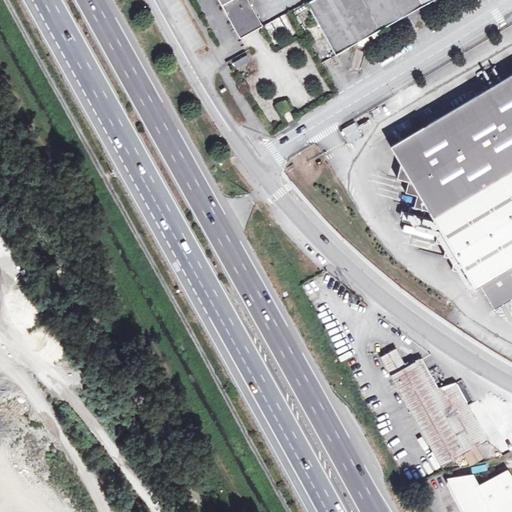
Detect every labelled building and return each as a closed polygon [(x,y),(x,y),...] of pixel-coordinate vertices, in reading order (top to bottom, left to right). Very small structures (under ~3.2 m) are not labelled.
[(219,0),(240,37),(263,25),(248,0),(219,0)] [(311,0),(307,3),(336,54),(372,34),(373,37),(381,32),(380,30),(432,0),(311,0)] [(273,45),(280,42),(271,23),(264,26),(273,45)] [(230,62),(234,69),(249,60),(245,54),(230,62)] [(430,212),(433,218),(511,170),(511,74),(391,148),(401,165),(404,169),(401,181),(409,183),(412,184),(409,195),(417,197),(421,198),(418,209),(430,212)] [(348,142),(362,134),(354,121),(340,130),(348,142)] [(511,267),(511,170),(433,218),(442,233),(439,244),(446,246),(450,247),(448,257),(455,259),(459,260),(456,271),(466,274),(476,289),(511,267)] [(395,350),(381,357),(441,464),(486,440),(455,384),(439,393),(420,359),(405,368),(395,350)] [(463,453),(468,465),(478,460),(473,448),(463,453)] [(475,476),(450,480),(467,511),(511,511),(511,474),(510,471),(481,487),(475,476)]
